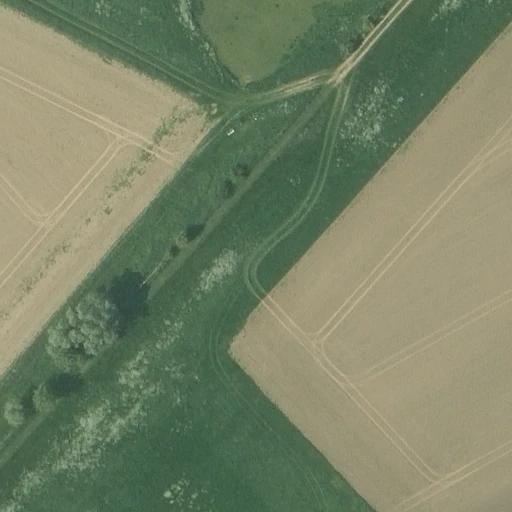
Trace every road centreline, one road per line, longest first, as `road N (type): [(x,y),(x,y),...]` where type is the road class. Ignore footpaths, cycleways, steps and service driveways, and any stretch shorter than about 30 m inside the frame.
road 1 (track): [(0,458),(407,0)]
road 2 (track): [(328,139),(347,68),(255,101)]
